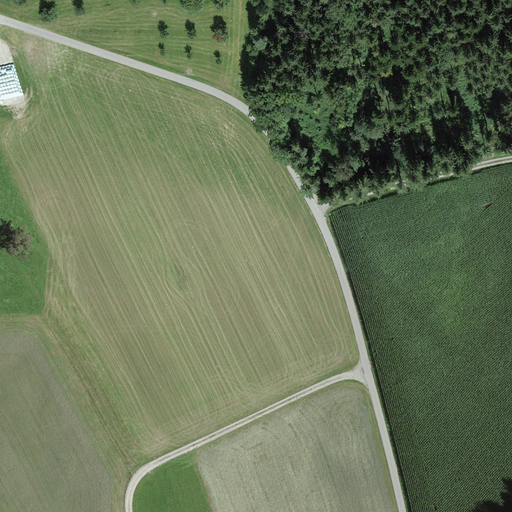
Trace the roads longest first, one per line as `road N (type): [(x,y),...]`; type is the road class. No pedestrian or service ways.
road 1 (unclassified): [(401,511),(337,260),(263,126),(208,89),(0,18)]
road 2 (track): [(130,511),(133,482),(157,460),(326,380),(369,369)]
road 3 (track): [(511,159),(313,206)]
